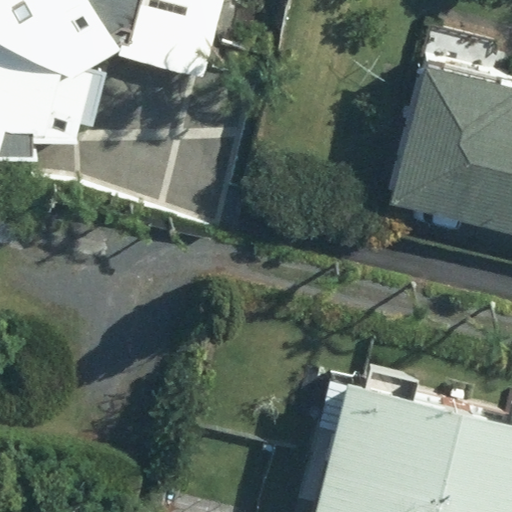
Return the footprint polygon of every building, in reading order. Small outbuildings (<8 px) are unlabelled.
[(0,0),(0,153),(31,155),(32,136),(75,138),(80,66),(110,38),(84,0),(0,0)] [(220,0),(142,0),(132,57),(208,70),(220,0)] [(443,224),(447,207),(511,224),(511,82),(421,59),(386,191),(404,196),(400,213),(443,224)] [(153,120),(128,113),(106,190),(218,221),(252,97),(166,73),(153,120)] [(511,511),(511,423),(340,383),(310,511),(511,511)]
